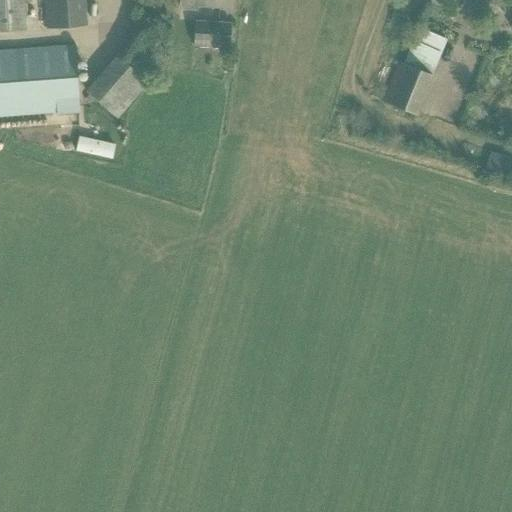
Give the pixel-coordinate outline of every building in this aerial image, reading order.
[(0,0),(0,31),(26,29),(24,0),(0,0)] [(44,0),(46,28),(65,27),(85,25),(83,0),(44,0)] [(177,0),(176,10),(197,11),(197,7),(224,9),(224,0),(177,0)] [(85,92),(115,119),(148,81),(135,71),(167,34),(147,20),(85,92)] [(193,46),(229,48),(231,24),(195,22),(193,46)] [(383,103),(413,116),(444,39),(420,29),(405,66),(400,64),(383,103)] [(0,51),(0,115),(77,110),(72,46),(0,51)] [(484,171),(504,176),(509,159),(489,153),(484,171)]
